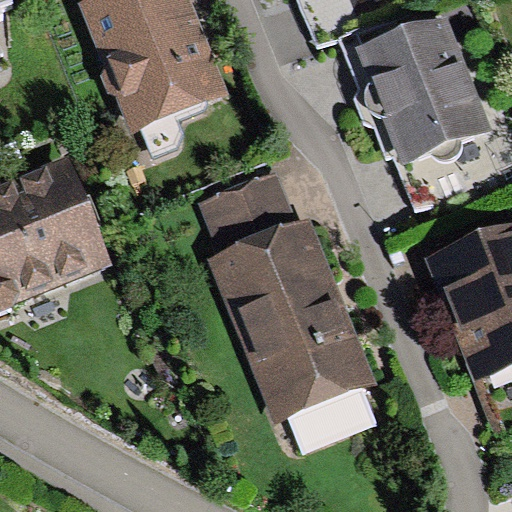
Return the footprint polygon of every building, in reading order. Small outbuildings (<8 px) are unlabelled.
[(81,0),(131,131),(228,95),(192,0),(81,0)] [(407,164),(493,131),(449,17),(406,33),(363,50),(407,164)] [(24,297),(109,266),(91,218),(70,161),(0,187),(0,315),(17,310),(24,297)] [(362,390),(379,383),(312,218),(298,223),(278,173),(203,204),(224,256),(208,263),(273,424),(289,418),(304,455),(377,426),(362,390)] [(478,378),(511,364),(511,219),(429,251),(478,378)]
